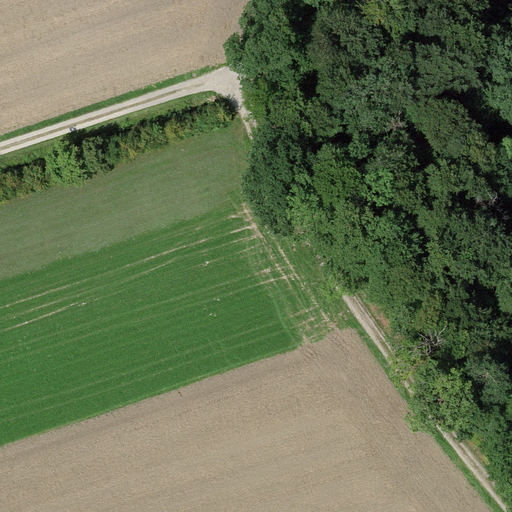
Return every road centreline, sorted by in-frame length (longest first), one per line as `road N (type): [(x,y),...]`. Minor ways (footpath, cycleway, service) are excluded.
road 1 (track): [(237,74),(288,201),(441,424),(511,507)]
road 2 (track): [(0,151),(237,74),(279,30),(290,0)]
